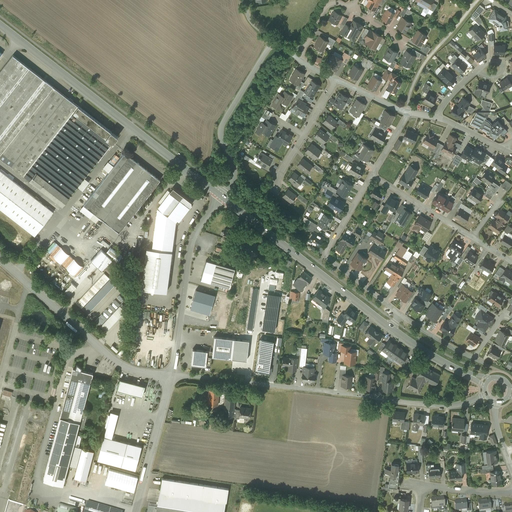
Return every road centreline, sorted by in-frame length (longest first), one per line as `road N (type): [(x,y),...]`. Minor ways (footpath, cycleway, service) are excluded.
road 1 (residential): [(171,374),(444,406),(485,394)]
road 2 (tertiary): [(223,195),(0,24)]
road 3 (tertiary): [(390,328),(223,195)]
road 4 (residential): [(0,257),(124,367),(171,374)]
road 5 (residential): [(171,374),(192,238),(223,195)]
road 6 (residential): [(371,175),(328,253),(399,315)]
road 7 (residential): [(271,41),(222,124),(232,167),(223,195)]
road 8 (residential): [(399,315),(473,357),(505,310)]
road 9 (residential): [(135,511),(171,374)]
